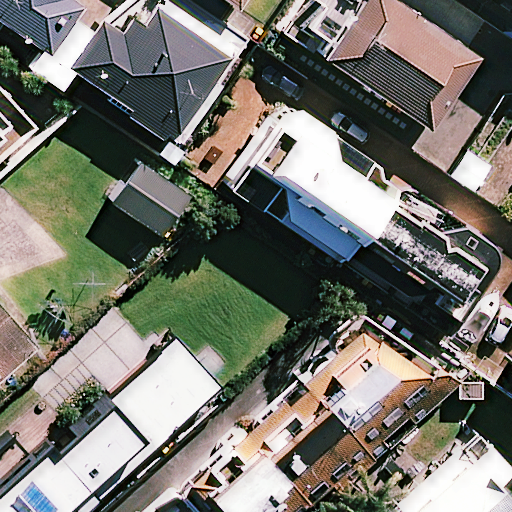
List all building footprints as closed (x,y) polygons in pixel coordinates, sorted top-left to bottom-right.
[(0,0),(0,17),(34,41),(62,0),(0,0)] [(218,47),(150,0),(144,0),(117,38),(89,18),(58,63),(159,133),(218,47)] [(470,47),(399,0),(350,0),(317,50),(421,120),(470,47)] [(511,0),(489,0),(511,14),(511,0)] [(0,145),(25,123),(0,95),(0,145)] [(338,136),(282,98),(227,180),(439,322),(494,241),(338,136)] [(185,189),(136,158),(109,201),(159,232),(185,189)] [(216,214),(162,261),(207,313),(263,264),(216,214)] [(0,359),(27,336),(0,306),(0,359)] [(511,318),(472,378),(511,404),(511,318)] [(268,425),(265,422),(184,496),(176,486),(147,511),(284,511),(324,476),(314,464),(334,445),(354,467),(434,394),(374,329),(311,387),(268,425)] [(0,511),(75,511),(96,494),(216,383),(175,333),(48,448),(42,438),(0,473),(0,511)] [(471,425),(367,511),(485,511),(507,495),(492,477),(505,466),(471,425)]
